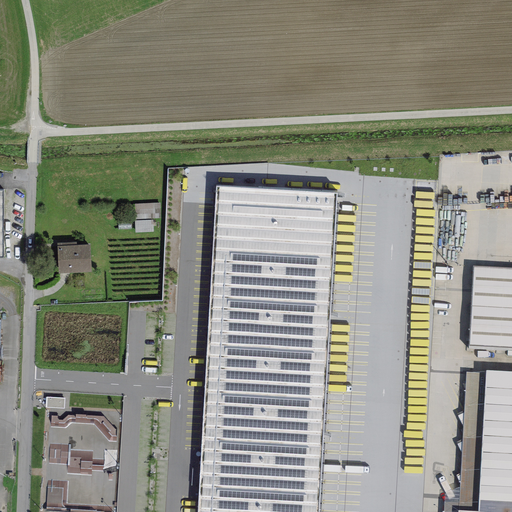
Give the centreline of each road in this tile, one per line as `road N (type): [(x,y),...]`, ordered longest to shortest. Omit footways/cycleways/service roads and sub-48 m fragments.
road 1 (unclassified): [(511,109),(37,134)]
road 2 (residential): [(21,511),(37,134)]
road 3 (residential): [(37,134),(24,0)]
